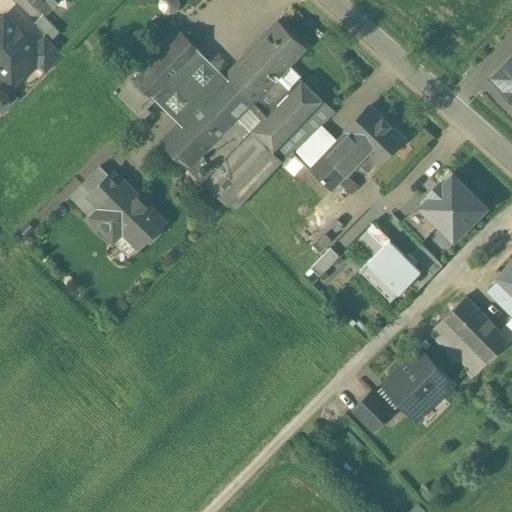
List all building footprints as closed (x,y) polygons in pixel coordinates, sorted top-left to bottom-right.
[(33,0),(46,13),(59,0),(33,0)] [(45,35),(51,40),(60,32),(42,15),(34,24),(45,35)] [(0,71),(12,84),(24,72),(27,75),(36,66),(45,58),(34,46),(5,17),(0,21),(0,71)] [(277,20),(225,75),(227,78),(265,114),(300,78),(289,67),(306,49),(277,20)] [(156,100),(181,125),(227,78),(225,75),(201,53),(202,52),(181,31),(179,33),(180,34),(137,78),(136,77),(134,79),(156,100)] [(45,58),(36,66),(45,74),(65,54),(51,40),(45,35),(34,46),(45,58)] [(511,56),(490,78),(511,99),(511,56)] [(311,168),(338,140),(322,125),(335,113),(300,78),(265,114),(227,78),(181,125),(177,129),(203,155),(190,168),(228,205),(231,203),(236,209),(238,207),(293,152),(310,169),(311,168)] [(338,140),(311,168),(332,190),(357,164),(368,174),(403,137),(371,105),(338,140)] [(203,155),(177,129),(165,142),(164,142),(163,143),(190,168),(203,155)] [(109,167),(80,194),(90,204),(80,214),(110,244),(119,235),(134,250),(163,222),(109,167)] [(486,207),(453,175),(443,185),(440,183),(430,194),(432,196),(422,206),(454,239),(486,207)] [(421,271),(390,240),(359,270),(390,301),(421,271)] [(326,272),(339,252),(330,246),(317,266),(326,272)] [(511,261),(497,276),(504,283),(511,290),(511,261)] [(511,311),(511,290),(504,283),(494,295),(511,311)] [(510,340),(466,296),(433,330),(476,374),(510,340)] [(451,381),(421,350),(386,384),(416,416),(451,381)] [(392,410),(372,391),(353,409),(372,429),(392,410)]
